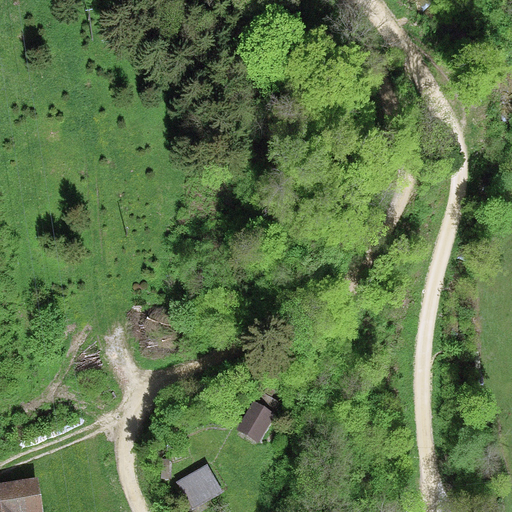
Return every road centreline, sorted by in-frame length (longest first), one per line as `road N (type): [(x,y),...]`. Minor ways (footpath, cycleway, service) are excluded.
road 1 (track): [(139,511),(125,471),(137,397),(331,303),(351,286),(402,200),(405,143),(341,0)]
road 2 (track): [(0,470),(137,397),(112,343),(77,88),(33,2)]
road 3 (track): [(363,0),(400,39),(461,152),(460,202),(431,297),(421,381),(429,511)]
